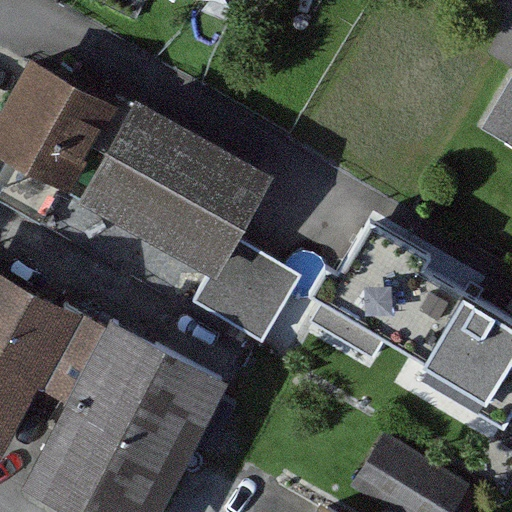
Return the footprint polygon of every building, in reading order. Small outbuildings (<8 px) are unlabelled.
[(511,48),(488,110),(511,119),(511,48)] [(130,100),(40,50),(0,122),(0,136),(225,260),(242,226),(276,160),(139,85),(130,100)] [(380,211),(348,265),(335,257),(319,283),(511,397),(511,305),(432,259),(440,246),(380,211)] [(242,226),(225,260),(208,294),(278,329),(312,262),(242,226)] [(164,511),(236,379),(0,253),(0,451),(114,511),(164,511)] [(385,407),(355,465),(448,511),(477,454),(385,407)] [(346,511),(327,500),(319,511),(346,511)]
